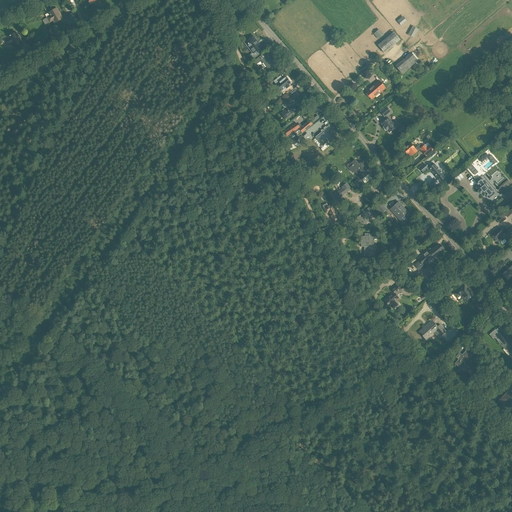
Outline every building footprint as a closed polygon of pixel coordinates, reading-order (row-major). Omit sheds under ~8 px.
[(50,16),(47,18),(50,23),(53,21),(55,23),(62,19),(60,16),(61,15),(59,12),(58,12),(56,8),(48,13),(50,16)] [(73,12),(68,15),(73,24),(78,21),(73,12)] [(9,38),(6,40),(8,45),(12,43),(14,47),(21,42),(19,39),(20,37),(18,35),(17,35),(16,32),(8,37),(9,38)] [(393,32),(377,45),(380,49),(384,53),(399,40),(393,32)] [(246,39),(246,41),(252,53),(255,57),(262,52),(259,49),(262,47),(258,42),(256,40),(257,40),(254,36),(253,37),(253,36),(251,38),(250,37),(246,39)] [(260,57),(253,62),(256,65),(262,61),(268,69),(270,68),(274,73),(282,67),(278,62),(275,64),(268,54),(267,55),(265,52),(260,57)] [(411,53),(395,66),(402,75),(418,61),(411,53)] [(485,70),(480,74),(483,77),(494,69),(490,65),(484,69),(485,70)] [(280,76),(275,80),(279,85),(278,86),(278,87),(279,86),(282,91),(286,88),(290,86),(288,84),(291,82),(286,76),(283,79),(280,76)] [(379,80),(365,92),(372,100),(385,88),(379,80)] [(266,91),(263,86),(265,85),(264,82),(258,85),(263,93),(266,91)] [(468,83),(464,86),(470,92),(473,89),(468,83)] [(287,93),(277,102),(280,105),(290,97),(287,93)] [(502,95),(495,102),(501,109),(509,103),(502,95)] [(285,109),(280,114),(286,120),(294,113),(287,106),(294,101),(291,97),(283,104),(281,105),(285,109)] [(316,111),(321,117),(327,112),(322,106),(316,111)] [(386,107),(380,112),(384,117),(390,112),(386,107)] [(424,109),(420,113),(424,118),(428,114),(424,109)] [(435,110),(429,115),(433,119),(439,114),(435,110)] [(388,118),(381,124),(384,127),(383,127),(386,131),(387,130),(389,133),(396,127),(388,118)] [(296,123),(284,131),(287,136),(294,131),(297,137),(313,125),(310,121),(302,127),(300,124),(298,126),(296,123)] [(329,126),(316,137),(319,142),(321,140),(324,143),(336,133),(329,126)] [(301,135),(292,143),(294,145),(297,143),(299,145),(305,139),(301,135)] [(410,144),(403,150),(407,154),(408,153),(411,157),(417,152),(419,150),(420,149),(422,151),(423,150),(426,147),(424,145),(422,147),(420,145),(417,147),(415,149),(415,148),(410,144)] [(426,147),(423,150),(427,155),(433,150),(429,146),(429,145),(426,147)] [(355,160),(347,166),(353,172),(355,171),(362,179),(367,174),(365,171),(369,168),(363,161),(359,164),(355,160)] [(424,163),(419,167),(423,172),(428,168),(429,167),(437,177),(440,181),(444,178),(441,174),(442,173),(434,163),(431,165),(429,163),(426,165),(424,163)] [(482,176),(476,181),(479,185),(477,187),(485,196),(487,194),(490,198),(497,192),(482,176)] [(364,186),(358,180),(354,184),(359,190),(364,186)] [(342,188),(333,196),(337,201),(352,190),(347,183),(341,187),(342,188)] [(398,201),(390,209),(403,224),(411,216),(398,201)] [(326,203),(322,205),(325,212),(328,211),(330,215),(330,214),(332,220),(338,217),(337,214),(332,203),(328,205),(326,203)] [(382,204),(376,209),(381,214),(386,209),(382,204)] [(369,207),(356,218),(359,222),(362,220),(365,224),(373,217),(369,212),(371,210),(369,207)] [(501,215),(496,219),(500,224),(505,219),(501,215)] [(499,228),(491,234),(496,241),(497,239),(500,242),(504,239),(501,236),(504,234),(499,228)] [(361,240),(361,242),(361,247),(364,247),(364,256),(375,256),(375,249),(374,249),(374,234),(369,234),(365,234),(365,236),(361,236),(361,240)] [(420,261),(415,265),(419,271),(424,266),(424,267),(428,264),(426,261),(432,256),(433,257),(443,249),(440,244),(429,253),(428,251),(418,259),(420,261)] [(511,265),(502,274),(507,280),(511,275),(511,265)] [(394,292),(385,299),(390,306),(391,305),(394,309),(399,305),(397,303),(399,301),(398,300),(400,298),(398,295),(402,291),(397,285),(391,289),(394,292)] [(462,287),(453,294),(457,298),(462,294),(466,299),(465,300),(467,303),(469,301),(470,301),(475,296),(470,290),(469,290),(466,287),(464,289),(462,287)] [(433,296),(427,301),(431,306),(437,301),(433,296)] [(432,321),(419,332),(426,339),(436,330),(441,336),(446,331),(440,325),(437,327),(432,321)] [(478,330),(475,326),(472,329),(468,333),(471,337),(475,333),(478,330)] [(495,330),(489,335),(493,340),(494,338),(502,347),(503,346),(511,356),(511,338),(510,340),(505,334),(506,333),(500,326),(495,330)] [(458,359),(454,363),(463,370),(463,369),(469,374),(475,367),(467,361),(474,353),(468,348),(462,355),(460,353),(456,357),(458,359)] [(511,392),(509,390),(497,401),(501,405),(503,403),(505,405),(506,404),(511,409),(511,408),(511,392)]
